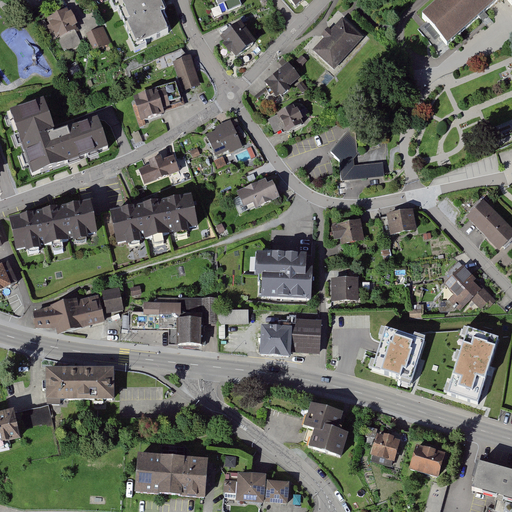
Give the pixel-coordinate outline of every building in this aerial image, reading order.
[(163,0),(126,0),(141,44),(174,33),(163,0)] [(239,0),(214,0),(218,9),(226,7),(228,14),(242,8),(239,0)] [(511,0),(442,0),(423,18),(449,46),(499,0),(502,0),(511,10),(511,0)] [(67,13),(47,22),(55,41),(58,40),(65,55),(82,48),(75,33),(78,31),(71,16),(69,17),(67,13)] [(328,36),(314,52),(334,70),(362,39),(342,21),(328,36)] [(239,27),(220,41),(233,60),(253,46),(239,27)] [(103,30),(89,35),(95,51),(109,45),(103,30)] [(190,60),(174,65),(183,94),(199,89),(190,60)] [(287,68),(265,86),(276,99),(298,82),(287,68)] [(157,97),(133,103),(139,125),(163,118),(162,112),(168,110),(168,107),(180,104),(175,87),(155,92),(157,97)] [(45,104),(9,119),(33,181),(110,150),(99,122),(57,135),(55,131),(45,104)] [(296,108),(269,123),(276,136),(283,132),(284,134),(304,123),(296,108)] [(216,132),(206,137),(216,158),(230,151),(231,154),(243,149),(230,122),(214,130),(216,132)] [(353,130),(333,156),(340,182),(383,178),(382,161),(355,165),(355,158),(360,155),(353,130)] [(149,169),(139,172),(144,187),(179,174),(174,160),(163,164),(161,159),(148,164),(149,169)] [(265,181),(238,195),(245,211),(254,207),(256,210),(278,199),(270,184),(267,185),(265,181)] [(190,198),(109,215),(116,246),(197,229),(190,198)] [(511,237),(511,231),(483,204),(467,221),(499,252),(511,237)] [(89,205),(9,222),(15,254),(96,237),(89,205)] [(414,211),(386,217),(390,237),(418,231),(414,211)] [(337,230),(332,231),(334,241),(340,240),(341,246),(364,242),(360,223),(337,227),(337,230)] [(306,259),(256,257),(255,280),(262,280),(261,301),(312,304),(313,275),(305,275),(306,259)] [(0,292),(17,284),(7,263),(0,265),(0,292)] [(477,281),(459,263),(449,273),(449,281),(444,286),(454,296),(449,302),(439,302),(440,314),(460,313),(472,302),(481,311),(487,305),(490,308),(496,302),(481,287),(479,289),(474,283),(477,281)] [(357,281),(332,282),(333,303),(358,302),(357,281)] [(51,312),(34,316),(35,331),(56,331),(57,336),(105,325),(103,316),(122,312),(118,292),(98,296),(99,299),(77,304),(77,302),(50,309),(51,312)] [(129,316),(130,339),(167,338),(168,347),(201,351),(200,329),(217,328),(216,301),(180,301),(180,308),(143,308),(143,316),(129,316)] [(422,310),(410,311),(410,320),(423,319),(422,310)] [(248,314),(219,314),(219,329),(248,329),(248,314)] [(291,331),(261,330),(260,359),(289,360),(289,356),(318,356),(319,324),(291,324),(291,331)] [(401,382),(413,345),(394,339),(381,375),(401,382)] [(482,395),(495,352),(464,343),(453,379),(461,381),(460,389),(482,395)] [(113,371),(82,372),(83,400),(113,399),(113,371)] [(82,372),(49,373),(49,401),(53,401),(53,405),(60,405),(61,400),(83,400),(82,372)] [(343,416),(272,394),(268,408),(292,415),(311,421),(305,443),(315,445),(314,449),(341,458),(347,437),(338,433),(343,416)] [(11,415),(0,417),(0,444),(19,439),(14,414),(11,415)] [(399,443),(379,437),(373,462),(392,467),(399,443)] [(444,456),(418,448),(412,470),(438,477),(444,456)] [(208,462),(138,457),(135,496),(205,501),(208,462)] [(488,496),(511,502),(511,474),(479,465),(472,491),(475,492),(488,496)] [(236,503),(265,505),(265,498),(266,491),(267,477),(238,475),(236,503)] [(424,511),(440,511),(448,486),(433,482),(424,511)] [(266,501),(266,505),(270,506),(283,506),(288,507),(289,501),(289,491),(290,484),(268,483),(267,493),(266,501)]
